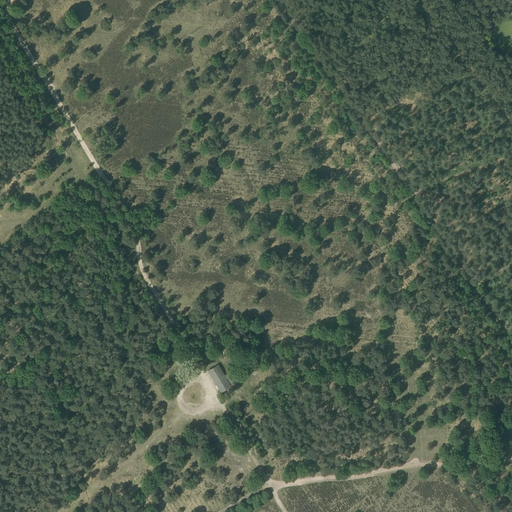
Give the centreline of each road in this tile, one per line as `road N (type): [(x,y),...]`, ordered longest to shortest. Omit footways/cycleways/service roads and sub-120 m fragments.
road 1 (track): [(284,511),(140,270),(136,233),(11,23),(12,0)]
road 2 (track): [(479,285),(276,0)]
road 3 (track): [(219,511),(268,484),(511,457)]
